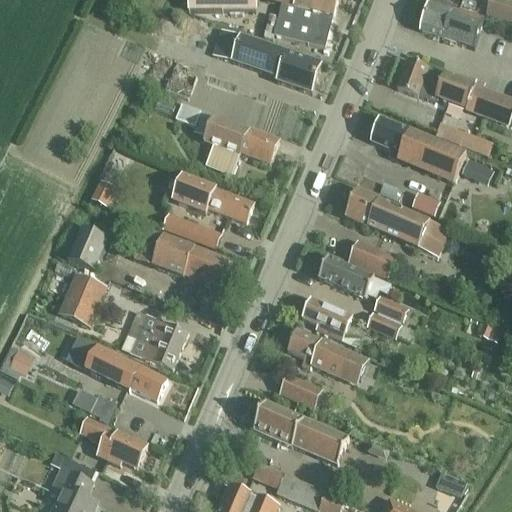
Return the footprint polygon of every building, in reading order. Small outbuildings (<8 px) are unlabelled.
[(187,0),(188,16),(256,14),(256,0),(187,0)] [(265,0),(265,4),(281,9),(278,20),(269,18),(263,41),(272,43),(273,40),(325,52),(337,0),(265,0)] [(491,0),(486,19),(511,27),(511,4),(497,0),(491,0)] [(430,7),(421,35),(444,43),(444,42),(474,52),(482,28),(458,20),(459,17),(430,7)] [(313,98),(324,67),(223,35),(214,59),(232,65),(232,66),(279,82),(278,86),(313,98)] [(408,65),(397,94),(429,106),(433,107),(435,103),(444,78),(440,77),(408,65)] [(172,82),(198,91),(201,81),(175,72),(172,82)] [(444,78),(435,103),(483,121),(509,131),(511,123),(511,102),(492,96),(482,92),(483,88),(476,85),(474,89),(444,78)] [(233,102),(259,110),(262,98),(237,90),(233,102)] [(266,101),(263,116),(308,124),(311,109),(266,101)] [(175,123),(194,130),(201,114),(181,107),(175,123)] [(249,134),(248,135),(213,121),(203,146),(213,150),(205,170),(233,181),(242,158),(270,169),(279,145),(249,134)] [(389,162),(455,189),(467,160),(382,124),(372,147),(392,155),(389,162)] [(435,140),(488,160),(493,148),(440,127),(435,140)] [(207,213),(245,228),(253,207),(183,180),(173,206),(205,219),(207,213)] [(345,222),(437,262),(449,234),(380,204),(381,202),(358,192),(345,222)] [(183,224),(177,239),(214,254),(220,239),(183,224)] [(68,265),(94,276),(108,243),(82,232),(68,265)] [(196,286),(218,294),(229,265),(145,232),(133,262),(183,282),(184,279),(196,284),(196,286)] [(349,267),(383,282),(392,261),(358,247),(349,267)] [(329,263),(328,263),(319,284),(320,284),(342,293),(342,294),(343,294),(347,295),(347,296),(348,296),(365,303),(364,303),(365,304),(375,283),(373,282),(373,283),(329,263)] [(58,319),(91,332),(108,291),(74,278),(58,319)] [(176,309),(192,315),(196,304),(181,298),(176,309)] [(374,316),(402,329),(409,313),(381,301),(374,316)] [(316,333),(341,344),(351,321),(310,303),(302,322),(318,329),(316,333)] [(395,345),(402,329),(374,316),(367,332),(395,345)] [(129,358),(172,376),(188,337),(146,320),(129,358)] [(311,370),(357,390),(367,366),(296,335),(287,356),(304,363),(301,370),(310,374),(311,370)] [(79,343),(67,366),(85,375),(129,396),(131,392),(157,405),(168,385),(100,351),(99,352),(79,343)] [(25,369),(29,359),(18,354),(13,352),(0,377),(16,385),(20,378),(25,369)] [(279,399),(314,415),(323,393),(289,378),(279,399)] [(90,420),(106,428),(115,409),(99,401),(90,420)] [(265,406),(253,434),(292,451),(292,450),(337,469),(349,443),(265,406)] [(88,423),(81,439),(103,450),(98,460),(120,471),(122,467),(133,472),(136,465),(141,466),(148,451),(88,423)] [(54,511),(95,511),(98,507),(87,502),(99,477),(55,457),(50,468),(62,473),(51,496),(60,500),(54,511)] [(277,498),(309,511),(341,511),(345,505),(285,479),(260,467),(253,482),(279,493),(277,498)] [(460,502),(466,487),(442,477),(437,492),(460,502)] [(278,511),(230,490),(220,511),(278,511)]
